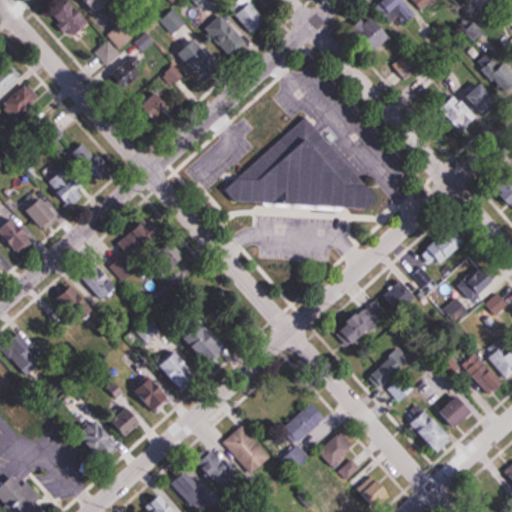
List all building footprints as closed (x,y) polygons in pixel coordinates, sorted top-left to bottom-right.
[(108,0),(82,0),(100,13),(108,0)] [(382,0),(380,1),(388,15),(394,12),(403,28),(416,20),(405,0),(382,0)] [(432,0),(411,0),(422,10),(432,0)] [(234,15),(254,35),(269,21),(248,1),(234,15)] [(185,27),(178,11),(162,18),(170,34),(185,27)] [(86,28),(78,13),(63,21),(71,36),(86,28)] [(357,26),(376,51),(393,38),(374,13),(357,26)] [(206,31),(233,58),(249,41),(222,14),(206,31)] [(107,35),(111,41),(95,52),(105,64),(136,41),(123,24),(107,35)] [(221,66),(196,38),(177,54),(203,83),(221,66)] [(511,79),(511,42),(508,46),(511,49),(511,68),(508,65),(502,71),(511,79)] [(0,67),(0,97),(22,75),(7,60),(0,67)] [(137,62),(111,68),(116,88),(141,82),(137,62)] [(173,106),(166,97),(185,80),(172,66),(155,81),(137,98),(157,120),(173,106)] [(467,96),(485,116),(500,102),(482,82),(467,96)] [(4,106),(22,125),(43,105),(24,86),(4,106)] [(477,119),(457,96),(439,112),(460,135),(477,119)] [(225,190),(243,202),(370,208),(381,197),(307,118),(225,190)] [(87,163),(93,152),(79,145),(74,156),(87,163)] [(47,183),(73,209),(83,199),(76,192),(83,185),(64,166),(47,183)] [(511,210),(511,186),(501,193),(511,210)] [(44,232),(61,217),(36,190),(19,204),(44,232)] [(39,240),(14,215),(0,229),(0,233),(23,256),(39,240)] [(444,294),(422,265),(410,274),(428,296),(430,295),(451,321),(504,279),(488,259),(444,294)] [(119,287),(98,270),(87,285),(108,302),(119,287)] [(383,299),(401,314),(417,295),(399,280),(383,299)] [(90,313),(79,287),(61,295),(71,321),(90,313)] [(391,318),(380,301),(341,326),(352,343),(391,318)] [(217,338),(206,343),(202,334),(191,339),(204,367),(226,357),(217,338)] [(511,380),(511,348),(502,336),(484,352),(510,382),(511,380)] [(160,370),(184,394),(202,376),(178,352),(160,370)] [(506,385),(474,354),(462,367),(493,398),(506,385)] [(170,407),(150,379),(134,391),(154,418),(170,407)] [(273,424),(305,395),(293,381),(260,410),(273,424)] [(121,395),(103,409),(134,446),(152,432),(121,395)] [(458,429),(475,415),(460,397),(443,412),(458,429)] [(326,420),(313,404),(284,428),(298,444),(326,420)] [(438,454),(454,438),(427,411),(411,426),(438,454)] [(126,450),(96,421),(79,439),(109,468),(126,450)] [(224,444),(251,475),(271,458),(243,426),(224,444)] [(346,480),(358,468),(347,456),(356,447),(341,432),(320,453),(346,480)] [(310,459),(297,446),(281,461),(294,475),(310,459)] [(200,464),(222,490),(236,479),(214,453),(200,464)] [(511,465),(502,478),(511,485),(511,465)] [(213,495),(184,471),(170,487),(199,511),(213,495)] [(375,509),(392,491),(372,473),(356,491),(375,509)] [(0,489),(0,499),(12,511),(49,511),(15,475),(0,489)] [(155,511),(178,511),(161,494),(149,506),(155,511)] [(355,511),(339,494),(324,509),(326,511),(355,511)]
